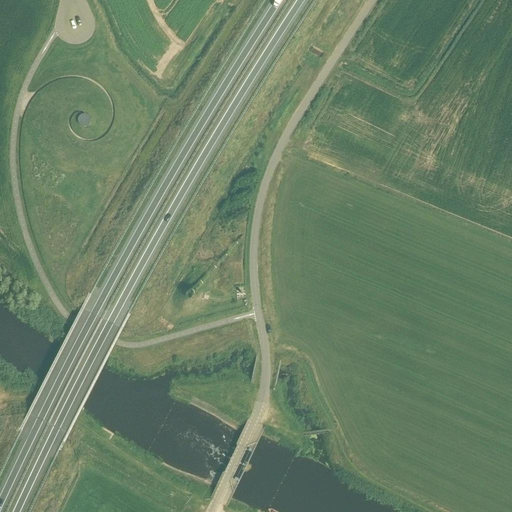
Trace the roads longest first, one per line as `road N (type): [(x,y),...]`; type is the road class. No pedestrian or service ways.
road 1 (trunk): [(17,511),(206,152),(303,0)]
road 2 (trunk): [(276,0),(92,315),(0,502)]
road 3 (unclassified): [(211,511),(255,423),(264,384),(253,251),(267,176),(371,0)]
road 4 (track): [(207,511),(30,397),(0,399)]
road 5 (track): [(333,430),(349,465),(433,511)]
